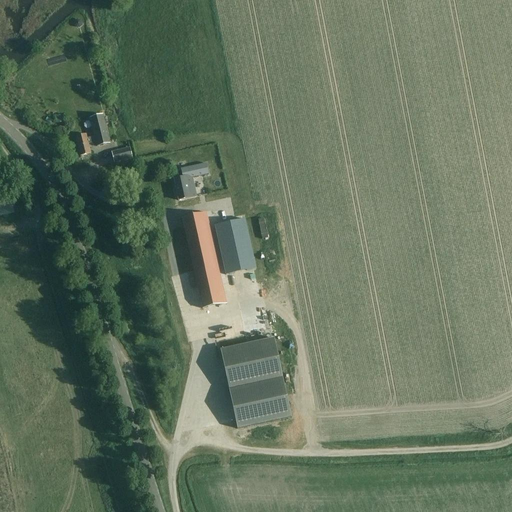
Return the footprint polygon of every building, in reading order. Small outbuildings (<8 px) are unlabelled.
[(95,137),(87,139),(88,144),(96,142),(97,147),(110,144),(103,116),(90,119),(95,137)] [(90,154),(88,144),(87,139),(86,135),(76,137),(80,156),(90,154)] [(112,153),(114,162),(132,158),(129,148),(112,153)] [(193,178),(200,176),(198,168),(186,171),(187,177),(174,179),(179,200),(197,196),(193,178)] [(0,216),(14,213),(10,197),(0,199),(0,216)] [(206,212),(183,218),(203,308),(226,303),(206,212)] [(256,268),(245,219),(215,225),(226,274),(256,268)] [(191,288),(190,300),(197,301),(198,289),(191,288)] [(261,307),(249,309),(254,333),(266,331),(261,307)] [(289,418),(272,339),(222,350),(239,429),(289,418)]
